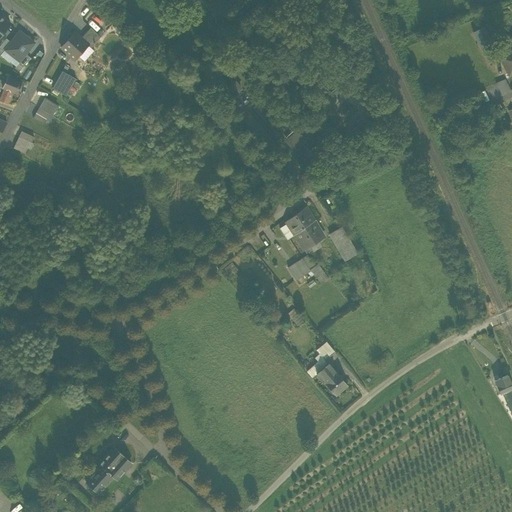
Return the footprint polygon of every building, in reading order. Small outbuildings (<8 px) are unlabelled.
[(0,35),(10,23),(0,15),(0,35)] [(492,64),(501,60),(500,57),(485,26),(472,32),(488,63),(491,62),(492,64)] [(88,46),(90,48),(91,48),(100,37),(90,28),(81,38),(88,46)] [(11,42),(4,50),(14,57),(19,61),(25,54),(34,43),(19,31),(11,42)] [(75,60),(79,56),(88,46),(81,38),(74,32),(61,47),(75,60)] [(0,45),(0,55),(4,50),(11,42),(6,38),(0,45)] [(90,48),(88,46),(79,56),(84,61),(94,51),(91,48),(90,48)] [(4,50),(0,55),(10,63),(10,62),(14,57),(4,50)] [(501,60),(508,74),(511,72),(511,51),(500,57),(501,60)] [(16,66),(14,68),(19,72),(30,58),(25,54),(19,61),(16,66)] [(14,57),(10,62),(16,66),(19,61),(14,57)] [(52,88),(66,96),(76,78),(62,71),(52,88)] [(7,77),(5,82),(2,87),(13,91),(12,92),(17,94),(21,82),(7,77)] [(493,94),(508,87),(505,80),(490,87),(493,94)] [(228,89),(233,95),(235,93),(240,88),(237,85),(235,82),(234,83),(229,87),(228,89)] [(0,100),(8,104),(12,92),(13,91),(2,87),(0,86),(0,100)] [(475,95),(479,103),(489,99),(485,90),(475,95)] [(49,114),(52,116),(57,107),(43,99),(39,108),(49,114)] [(49,114),(39,108),(33,118),(43,124),(49,114)] [(286,141),(298,154),(315,139),(302,124),(297,129),(298,130),(286,141)] [(21,131),(19,136),(31,142),(34,137),(21,131)] [(34,144),(31,142),(19,136),(13,148),(23,153),(26,147),(31,150),(34,144)] [(286,222),(294,235),(314,221),(306,207),(286,222)] [(323,236),(314,221),(294,235),(303,249),(323,236)] [(278,228),(287,241),(289,239),(294,235),(286,222),(278,228)] [(329,235),(338,250),(351,243),(342,227),(339,228),(329,235)] [(338,250),(343,261),(357,253),(351,243),(338,250)] [(239,254),(242,258),(253,250),(249,245),(239,254)] [(228,262),(236,272),(241,268),(234,258),(228,262)] [(302,258),(294,263),(287,268),(296,281),(302,276),(310,271),(309,270),(302,258)] [(316,350),(320,354),(325,361),(325,360),(335,352),(326,342),(316,350)] [(316,374),(328,363),(325,360),(325,361),(320,354),(315,358),(318,362),(307,372),(312,378),(316,374)] [(316,374),(324,383),(336,373),(328,363),(316,374)] [(348,386),(337,373),(336,373),(324,383),(335,396),(348,386)] [(502,394),(504,398),(511,394),(510,389),(511,388),(507,375),(493,381),(499,395),(502,394)] [(85,482),(98,494),(114,477),(117,479),(131,463),(114,448),(99,464),(101,465),(85,482)]
